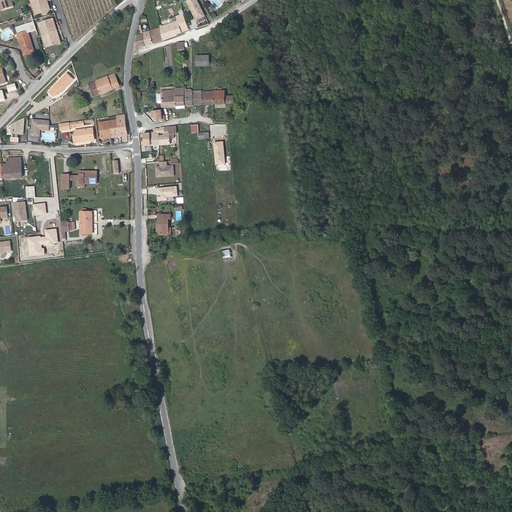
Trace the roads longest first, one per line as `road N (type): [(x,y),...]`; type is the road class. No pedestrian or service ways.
road 1 (secondary): [(185,511),(144,313),(136,145)]
road 2 (residential): [(0,124),(129,0)]
road 3 (secondary): [(136,145),(128,59),(143,0)]
road 4 (residential): [(0,146),(136,145)]
